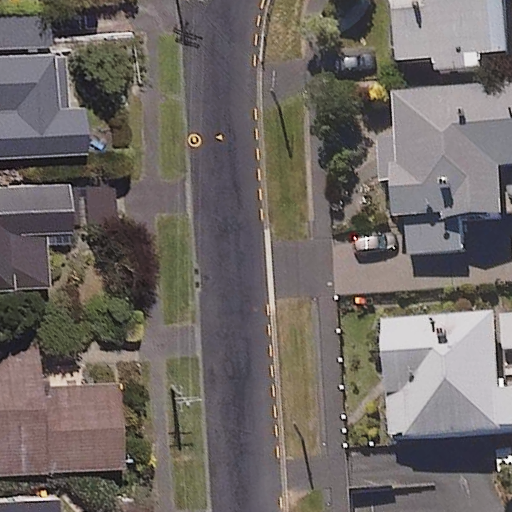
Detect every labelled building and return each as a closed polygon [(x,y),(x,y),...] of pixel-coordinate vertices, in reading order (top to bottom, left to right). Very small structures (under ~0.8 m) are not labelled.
[(511,56),(511,0),(400,0),(405,64),(440,62),(441,75),(489,72),(488,58),(511,56)] [(81,98),(68,99),(65,45),(53,45),(50,10),(0,13),(0,150),(84,144),(81,98)] [(511,220),(511,91),(400,95),(402,140),(382,140),(384,187),(408,187),(411,256),(467,254),(466,222),(511,220)] [(114,178),(0,182),(0,283),(46,281),(45,238),(68,237),(67,220),(116,219),(114,178)] [(511,433),(511,317),(388,324),(395,440),(511,433)] [(38,348),(0,349),(0,465),(121,461),(117,376),(39,380),(38,348)] [(511,448),(499,449),(498,482),(511,482),(511,448)] [(62,511),(62,493),(0,495),(0,511),(62,511)]
